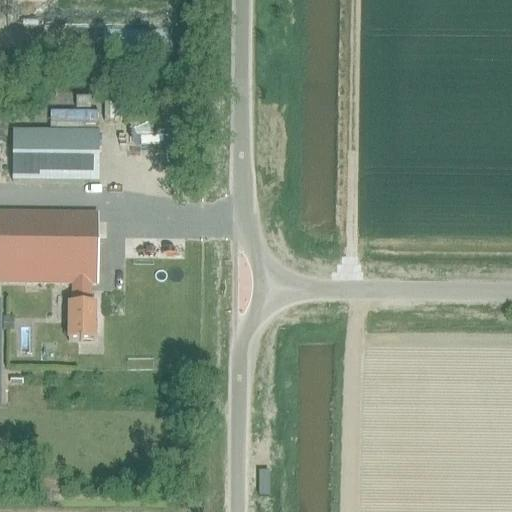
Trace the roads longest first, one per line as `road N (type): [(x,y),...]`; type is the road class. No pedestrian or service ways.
road 1 (unclassified): [(262,288),(240,206),(242,0)]
road 2 (unclassified): [(262,288),(511,293)]
road 3 (unclassified): [(237,511),(239,347),(262,288)]
